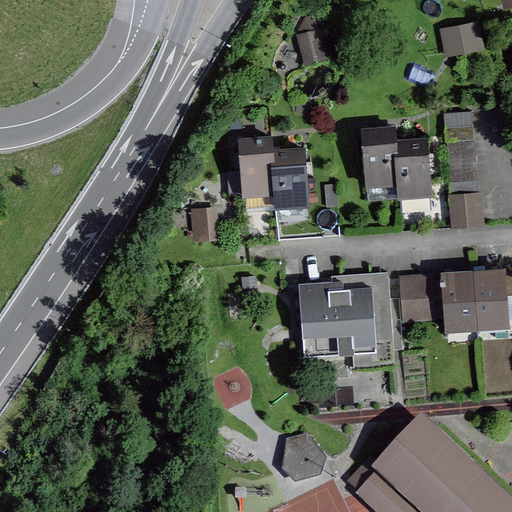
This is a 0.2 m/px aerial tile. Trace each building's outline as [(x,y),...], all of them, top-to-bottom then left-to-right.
[(484,48),(478,24),(440,33),(446,56),(484,48)] [(300,30),(305,62),(330,59),(326,27),(300,30)] [(445,121),(474,120),(473,106),(444,107),(445,121)] [(474,120),(445,121),(445,136),(475,134),(474,120)] [(392,128),(355,131),(360,188),(397,185),(393,142),(392,128)] [(269,140),(232,143),(237,197),(274,193),(270,152),(269,140)] [(397,199),(428,197),(424,140),(393,142),(397,185),(397,199)] [(275,210),(307,207),(302,148),(270,152),(274,193),(275,210)] [(452,196),(482,195),(481,181),(452,182),(452,196)] [(482,195),(452,196),(453,210),(482,209),(482,195)] [(472,272),(474,331),(505,331),(504,271),(472,272)] [(474,331),(472,272),(441,273),(443,332),(474,331)] [(394,367),(387,274),(342,278),(343,286),(300,290),(305,358),(353,354),(354,370),(394,367)] [(434,275),(401,278),(404,323),(437,320),(434,275)] [(508,511),(511,508),(422,424),(379,469),(380,470),(359,493),(378,511),(508,511)] [(289,434),(287,474),(320,476),(322,436),(289,434)]
